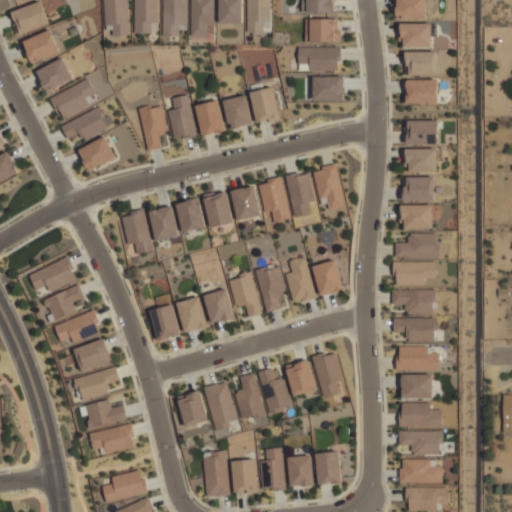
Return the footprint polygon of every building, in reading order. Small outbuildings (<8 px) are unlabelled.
[(128,0),(130,34),(115,35),(114,24),(107,25),(105,0),(128,0)] [(158,22),(157,0),(133,0),(135,34),(152,33),(151,22),(158,22)] [(184,0),(162,0),(162,35),(184,36),(184,0)] [(190,0),(190,35),(207,36),(207,25),(213,25),(212,0),(190,0)] [(242,0),(218,0),(218,23),(242,23),(242,0)] [(246,0),(246,31),(270,31),(270,0),(246,0)] [(305,0),(306,11),(335,12),(335,0),(305,0)] [(426,18),(425,0),(395,0),(396,18),(426,18)] [(19,33),(48,24),(41,1),(12,11),(19,33)] [(340,42),(340,29),(337,29),(337,19),(306,19),(306,41),(340,42)] [(430,22),(401,23),(402,47),(431,46),(430,22)] [(22,41),(31,63),(59,51),(50,30),(22,41)] [(298,70),(339,70),(339,46),(298,47),(298,70)] [(406,51),(406,75),(436,74),(436,51),(406,51)] [(73,78),(63,57),(35,70),(45,91),(73,78)] [(313,75),(312,101),(344,101),(344,75),(313,75)] [(50,97),(62,119),(98,100),(87,78),(50,97)] [(405,103),(437,104),(438,80),(406,79),(405,103)] [(255,122),(279,120),(275,88),(251,90),(255,122)] [(222,100),(230,130),(253,124),(245,94),(222,100)] [(171,98),(173,109),(167,110),(173,137),(183,135),(184,139),(196,137),(187,95),(171,98)] [(195,105),(202,135),(225,130),(218,100),(195,105)] [(159,134),(167,133),(161,104),(139,109),(147,150),(161,147),(159,134)] [(83,140),(111,125),(101,105),(61,125),(67,138),(79,132),(83,140)] [(437,144),(438,120),(407,119),(406,143),(437,144)] [(87,170),(114,158),(106,137),(78,148),(87,170)] [(437,172),(436,148),(407,149),(407,172),(437,172)] [(0,181),(18,174),(9,152),(0,155),(0,181)] [(312,170),(320,205),(327,203),(329,210),(345,206),(335,164),(312,170)] [(308,170),(285,175),(294,217),(311,214),(309,203),(314,201),(308,170)] [(403,201),(435,200),(435,176),(402,177),(403,201)] [(290,218),(281,177),(257,183),(265,212),(271,211),(274,222),(290,218)] [(237,221),(260,216),(254,186),(231,190),(237,221)] [(234,222),(226,191),(212,195),(212,192),(202,195),(211,228),(234,222)] [(205,227),(199,198),(176,203),(182,232),(205,227)] [(432,229),(432,205),(403,204),(402,228),(432,229)] [(156,241),(179,235),(172,206),(149,211),(156,241)] [(121,215),(128,245),(134,244),(137,254),(152,251),(143,210),(121,215)] [(395,257),(437,256),(436,233),(407,233),(407,242),(394,243),(395,257)] [(31,275),(68,256),(74,268),(71,270),(76,280),(52,292),(48,285),(38,289),(31,275)] [(292,303),(314,297),(304,256),(288,260),(291,272),(285,274),(292,303)] [(312,266),(320,296),(343,290),(335,260),(312,266)] [(435,261),(395,262),(395,285),(436,284),(435,261)] [(266,312),(280,308),(277,294),(285,292),(278,264),(255,270),(266,312)] [(235,307),(245,304),(248,317),(261,314),(252,273),(229,278),(235,307)] [(83,297),(79,287),(46,297),(53,319),(76,312),(72,301),(83,297)] [(233,319),(228,289),(204,293),(210,323),(233,319)] [(405,313),(436,313),(435,289),(391,290),(392,304),(405,304),(405,313)] [(176,303),(185,333),(208,326),(199,296),(176,303)] [(150,310),(158,341),(181,334),(172,304),(150,310)] [(71,338),(73,343),(101,333),(92,310),(54,325),(60,341),(71,338)] [(435,342),(436,318),(394,317),(393,332),(407,333),(406,341),(435,342)] [(73,348),(80,371),(111,362),(104,339),(73,348)] [(438,370),(438,353),(426,353),(427,346),(397,346),(397,369),(438,370)] [(323,396),(341,392),(339,383),(343,382),(336,351),(314,356),(323,396)] [(317,389),(309,360),(287,366),(295,395),(317,389)] [(83,400),(108,393),(106,384),(119,380),(115,366),(73,379),(77,390),(79,389),(83,400)] [(401,375),(402,398),(432,398),(431,374),(401,375)] [(216,430),(238,425),(228,382),(206,387),(216,430)] [(291,402),(283,388),(265,399),(273,413),(291,402)] [(179,396),(186,426),(209,421),(202,391),(179,396)] [(243,415),(258,415),(258,397),(243,397),(243,415)] [(85,405),(91,428),(126,419),(123,405),(111,408),(109,399),(85,405)] [(430,403),(400,403),(399,426),(441,427),(441,409),(430,408),(430,403)] [(89,433),(93,450),(99,448),(101,456),(135,447),(129,423),(89,433)] [(411,445),(412,454),(440,454),(440,430),(398,431),(399,445),(411,445)] [(286,490),(283,447),(268,448),(269,459),(261,459),(263,491),(286,490)] [(204,452),(207,497),(230,495),(227,451),(204,452)] [(341,452),(318,452),(318,483),(340,483),(341,452)] [(289,456),(291,486),(314,485),(312,455),(289,456)] [(258,491),(255,458),(232,461),(236,494),(258,491)] [(400,483),(441,482),(440,459),(399,459),(400,483)] [(146,492),(141,469),(112,476),(113,483),(102,486),(106,502),(146,492)] [(406,511),(441,510),(441,504),(448,504),(447,487),(406,488),(406,511)] [(148,511),(153,510),(148,497),(111,511),(148,511)]
